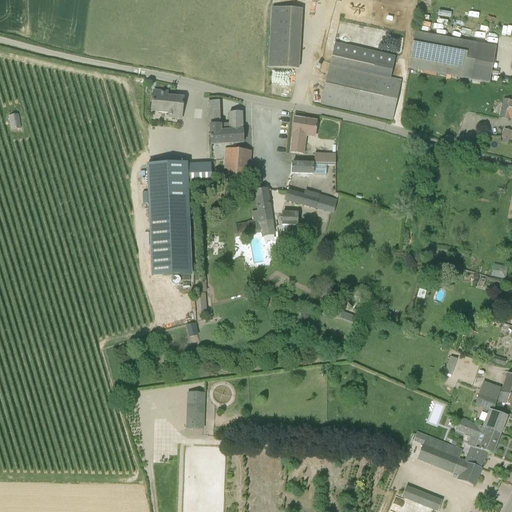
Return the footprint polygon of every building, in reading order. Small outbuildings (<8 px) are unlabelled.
[(302,10),(295,10),(271,9),(267,68),(298,70),(302,10)] [(400,82),(390,79),(395,57),(334,44),(329,66),(321,105),(392,121),(400,82)] [(408,69),(409,69),(471,80),(475,55),(412,44),(408,69)] [(181,119),(182,106),(174,105),(175,97),(167,96),(167,92),(153,91),(151,112),(172,114),(172,118),(181,119)] [(438,127),(461,134),(470,106),(447,99),(438,127)] [(220,125),(219,101),(209,102),(210,126),(220,125)] [(511,102),(503,101),(500,117),(511,119),(511,102)] [(243,131),(242,113),(229,113),(229,125),(229,132),(243,131)] [(11,131),(20,129),(18,115),(9,116),(11,131)] [(290,153),(303,155),(305,136),(314,138),(316,122),(294,118),(290,153)] [(229,125),(220,125),(210,126),(210,145),(243,144),(243,131),(229,132),(229,125)] [(510,132),(504,130),(502,138),(503,139),(502,143),(507,145),(510,132)] [(225,177),(248,178),(250,152),(227,150),(225,177)] [(314,155),(313,164),(326,165),(335,164),(335,155),(314,155)] [(187,165),(187,163),(147,165),(149,275),(191,273),(188,186),(211,185),(210,164),(187,165)] [(326,165),(313,164),(292,164),(291,174),(312,175),(326,175),(326,165)] [(254,191),(257,212),(251,213),(253,222),(235,225),(234,239),(261,234),(262,237),(274,235),(266,190),(254,191)] [(307,210),(308,209),(319,214),(324,202),(305,194),(303,198),(286,192),(283,200),(307,210)] [(283,212),(282,226),(296,226),(297,213),(283,212)] [(206,283),(205,262),(196,262),(198,290),(204,289),(203,283),(206,283)] [(442,277),(445,270),(433,266),(427,264),(425,271),(442,277)] [(507,279),(509,268),(494,265),(493,277),(507,279)] [(330,297),(340,300),(343,289),(332,286),(330,297)] [(198,294),(199,315),(207,314),(205,293),(198,294)] [(342,312),(339,319),(357,325),(359,319),(342,312)] [(196,324),(186,327),(190,339),(200,336),(196,324)] [(503,366),(504,360),(492,356),(490,362),(503,366)] [(452,375),(458,359),(451,357),(445,373),(452,375)] [(494,412),(507,416),(511,403),(511,374),(508,374),(502,393),(500,393),(498,402),(496,402),(494,412)] [(494,412),(496,402),(500,389),(493,386),(483,383),(475,406),(494,412)] [(187,389),(187,426),(206,426),(206,389),(187,389)] [(438,426),(445,405),(436,402),(430,423),(438,426)] [(490,411),(483,429),(500,435),(507,417),(490,411)] [(492,455),(500,435),(483,429),(466,422),(459,419),(455,430),(471,437),(467,446),(471,448),(485,453),(492,455)] [(146,436),(146,460),(156,460),(156,436),(146,436)] [(478,468),(485,453),(471,448),(465,463),(458,460),(462,452),(425,438),(416,460),(453,474),(453,473),(462,476),(460,481),(457,480),(473,487),(480,469),(478,468)] [(406,484),(402,495),(428,505),(426,511),(428,511),(437,511),(443,498),(406,484)]
